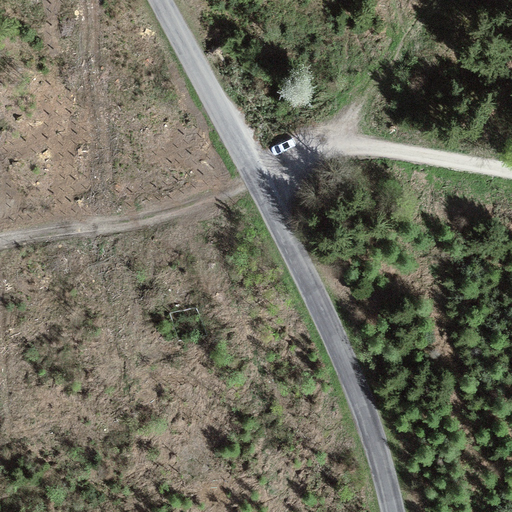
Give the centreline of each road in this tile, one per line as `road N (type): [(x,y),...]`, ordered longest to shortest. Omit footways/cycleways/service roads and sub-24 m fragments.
road 1 (tertiary): [(162,0),(194,65),(268,168),(373,442),(391,511)]
road 2 (track): [(0,186),(268,168)]
road 3 (track): [(511,169),(334,145),(268,168)]
